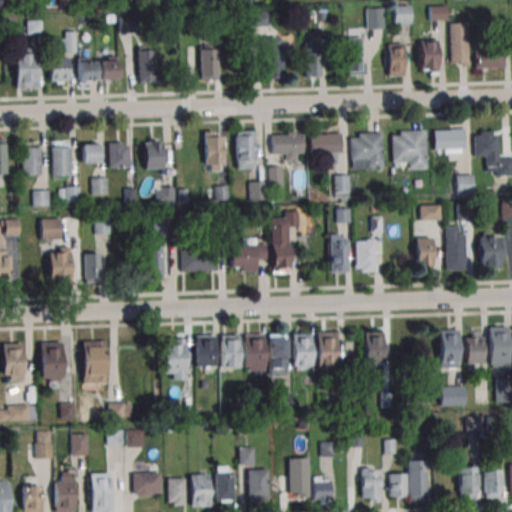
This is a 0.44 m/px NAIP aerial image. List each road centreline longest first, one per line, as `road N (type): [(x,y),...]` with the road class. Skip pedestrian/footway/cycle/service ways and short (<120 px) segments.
road 1 (residential): [(0,112),(511,94)]
road 2 (residential): [(0,315),(511,298)]
